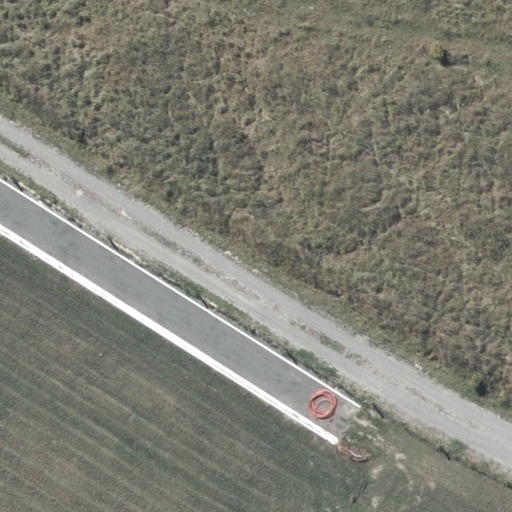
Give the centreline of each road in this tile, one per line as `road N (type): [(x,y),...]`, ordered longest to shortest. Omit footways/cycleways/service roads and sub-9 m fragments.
road 1 (residential): [(0,204),(350,427)]
road 2 (track): [(350,427),(511,489)]
